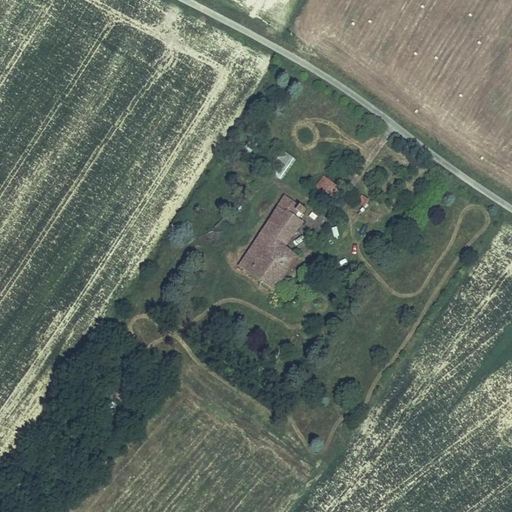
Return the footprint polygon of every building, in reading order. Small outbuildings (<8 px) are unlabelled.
[(279,179),(294,158),(279,148),(265,168),(279,179)] [(330,180),(317,194),(323,199),(336,185),(330,180)] [(286,198),(279,207),(293,217),(297,212),(303,215),(307,209),(300,204),(298,206),(286,198)] [(279,207),(263,232),(284,247),(302,223),(293,217),(279,207)] [(284,247),(263,232),(239,266),(273,291),(298,256),(284,247)]
